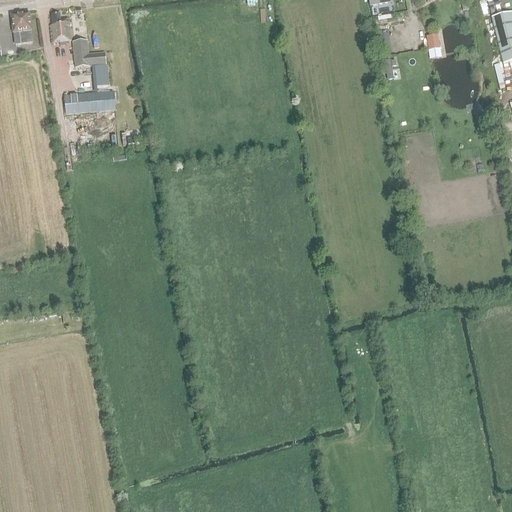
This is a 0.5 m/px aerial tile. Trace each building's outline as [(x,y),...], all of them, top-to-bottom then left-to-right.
[(22,14),(21,15),(11,16),(12,26),(11,27),(11,31),(13,32),(13,33),(19,32),(21,45),(32,43),(30,31),(28,14),(26,14),(25,13),(22,14)] [(491,18),(503,64),(511,62),(511,17),(511,13),(491,18)] [(49,27),(51,44),(70,42),(68,19),(59,20),(59,15),(50,16),(51,27),(49,27)] [(391,52),(388,33),(377,35),(380,54),(391,52)] [(429,51),(439,49),(437,35),(427,37),(429,51)] [(87,42),(72,43),(74,64),(68,64),(69,73),(76,73),(75,69),(106,66),(105,54),(88,56),(87,42)] [(391,67),(395,66),(394,60),(383,61),(385,80),(392,80),(391,67)] [(114,93),(65,97),(66,116),(115,112),(114,93)] [(137,130),(126,131),(126,141),(137,141),(137,130)] [(407,147),(405,139),(398,140),(400,149),(407,147)]
